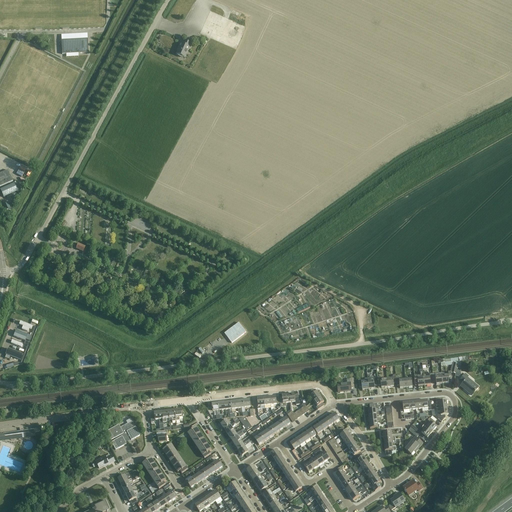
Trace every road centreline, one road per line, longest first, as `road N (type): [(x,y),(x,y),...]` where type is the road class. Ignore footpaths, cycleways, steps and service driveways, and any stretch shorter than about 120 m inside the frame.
road 1 (unclassified): [(0,382),(511,321)]
road 2 (unclassified): [(167,0),(45,223)]
road 3 (residential): [(391,485),(451,420),(452,396),(335,403)]
road 4 (residential): [(190,399),(318,384),(335,403)]
road 5 (residential): [(0,426),(144,405)]
road 6 (residential): [(353,511),(327,472),(304,481),(278,441)]
